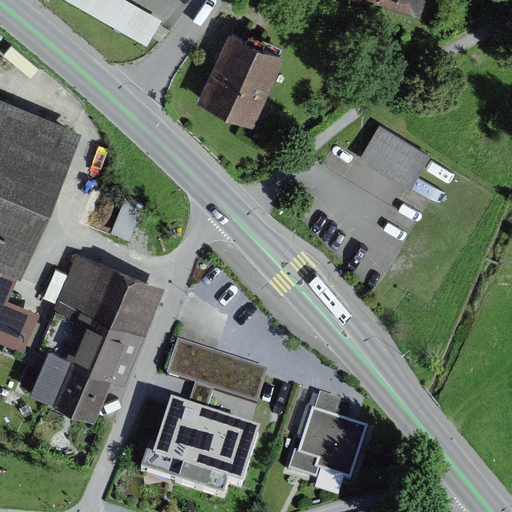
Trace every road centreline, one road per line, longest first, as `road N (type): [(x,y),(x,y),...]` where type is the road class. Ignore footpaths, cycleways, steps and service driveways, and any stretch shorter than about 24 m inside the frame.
road 1 (tertiary): [(495,511),(225,206)]
road 2 (residential): [(225,206),(210,217),(161,322),(109,456),(104,511)]
road 3 (tertiary): [(225,206),(0,4)]
road 4 (track): [(297,165),(447,60),(511,30)]
